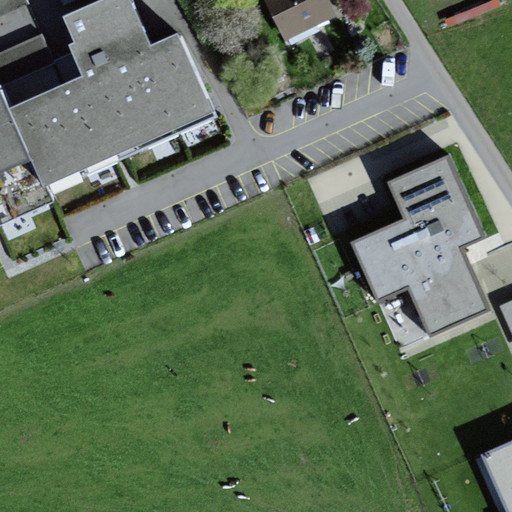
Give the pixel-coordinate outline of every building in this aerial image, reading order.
[(74,47),(67,50),(71,57),(60,62),(52,65),(40,39),(0,56),(0,222),(46,203),(41,193),(202,124),(168,45),(151,52),(129,0),(110,0),(62,21),(74,47)] [(323,0),(263,0),(284,40),(331,16),(323,0)] [(449,155),(385,183),(402,222),(348,246),(375,304),(407,289),(429,338),(491,310),(463,248),(486,237),(449,155)] [(511,300),(498,307),(511,337),(511,300)] [(511,511),(511,443),(483,455),(508,511),(511,511)]
